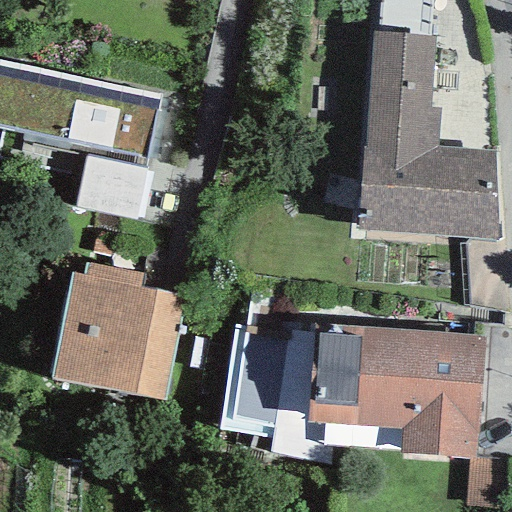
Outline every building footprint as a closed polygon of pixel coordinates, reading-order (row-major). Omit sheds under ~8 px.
[(379,0),(377,29),(429,34),(429,31),(431,0),(379,0)] [(377,29),(373,28),(353,228),(496,238),(493,149),(437,145),(439,106),(430,104),(435,35),(429,34),(377,29)] [(162,92),(0,60),(0,137),(87,154),(76,209),(137,220),(162,92)] [(143,272),(86,260),(83,273),(71,270),(48,376),(162,400),(184,295),(140,285),(143,272)] [(483,335),(313,323),(306,419),(401,426),(399,451),(474,456),(483,335)] [(507,462),(470,458),(466,507),(503,510),(507,462)]
